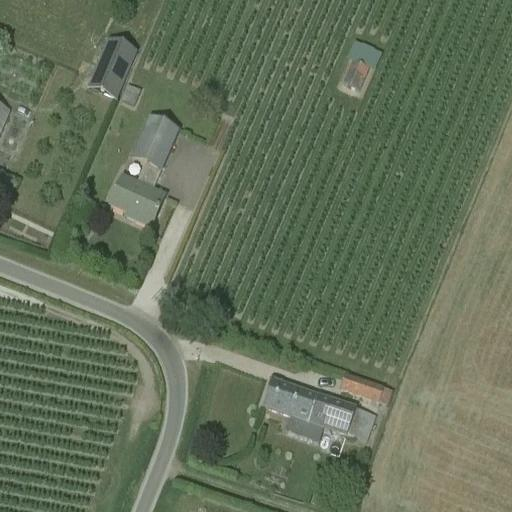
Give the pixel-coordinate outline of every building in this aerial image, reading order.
[(136,56),(106,44),(86,93),(115,105),(136,56)] [(381,57),(360,48),(360,49),(354,46),(345,64),(351,67),(342,87),(358,95),(367,74),(372,76),(381,57)] [(126,89),(120,104),(134,109),(140,95),(126,89)] [(150,233),(165,199),(152,194),(159,177),(160,177),(179,135),(148,121),(130,163),(144,170),(136,187),(121,181),(108,211),(134,223),(132,225),(150,233)] [(340,394),(378,407),(383,392),(345,379),(340,394)] [(272,383),(262,411),(365,447),(375,420),(355,413),(356,411),(316,399),(272,383)] [(329,511),(348,511),(349,510),(331,504),(332,500),(315,495),(311,507),(329,511)]
